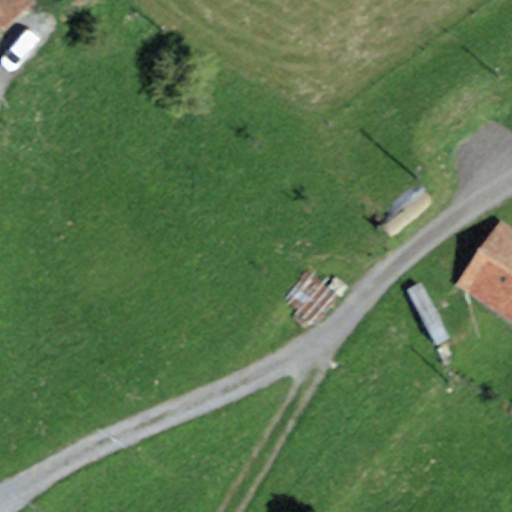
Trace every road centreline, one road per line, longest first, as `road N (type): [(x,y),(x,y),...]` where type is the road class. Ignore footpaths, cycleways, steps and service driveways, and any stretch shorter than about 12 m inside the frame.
road 1 (residential): [(511,182),(422,239),(297,353),(0,498)]
road 2 (track): [(338,322),(228,511)]
